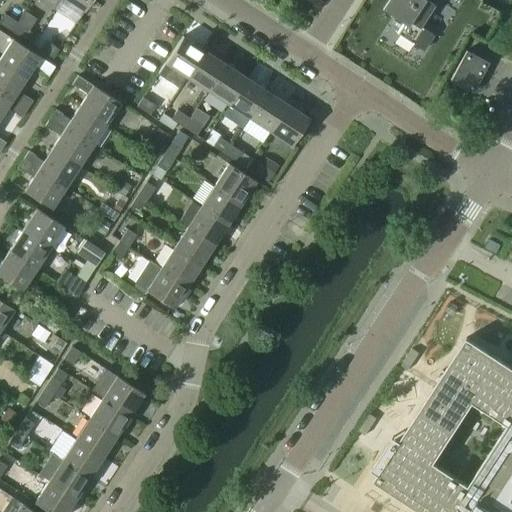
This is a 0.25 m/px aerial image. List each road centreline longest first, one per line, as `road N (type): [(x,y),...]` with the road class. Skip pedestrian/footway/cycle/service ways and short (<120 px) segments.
road 1 (residential): [(116,511),(180,411),(201,333),(359,89)]
road 2 (residential): [(263,511),(487,175)]
road 3 (residential): [(0,169),(111,0)]
road 4 (residential): [(487,175),(359,89)]
